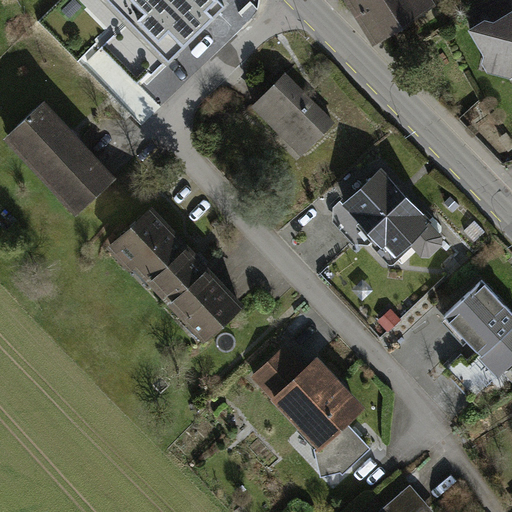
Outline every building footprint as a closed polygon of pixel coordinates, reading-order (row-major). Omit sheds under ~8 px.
[(226,6),(219,0),(111,0),(170,60),(226,6)] [(386,0),(353,0),(377,38),(401,23),(386,0)] [(420,0),(386,0),(401,23),(425,7),(420,0)] [(491,25),(511,12),(511,6),(508,0),(501,0),(474,16),(478,24),(487,19),(491,25)] [(478,24),(471,29),(484,52),(493,48),(503,65),(511,66),(511,12),(491,25),(487,19),(478,24)] [(332,122),(285,74),(254,105),(280,131),(284,127),(306,149),(332,122)] [(43,102),(12,131),(33,154),(29,157),(57,187),(60,183),(82,206),(113,177),(43,102)] [(367,226),(393,254),(409,239),(421,252),(429,253),(440,241),(441,235),(380,171),(343,205),(340,201),(333,207),(358,234),(367,226)] [(202,334),(204,336),(239,303),(152,210),(112,247),(129,266),(137,259),(157,280),(154,283),(182,313),(185,310),(205,332),(202,334)] [(490,349),(507,368),(511,363),(511,311),(482,279),(444,314),(483,356),(490,349)] [(399,319),(389,309),(379,319),(388,329),(399,319)] [(318,444),(325,473),(340,469),(342,472),(368,447),(344,421),(357,409),(340,390),(343,386),(317,359),(306,370),(285,348),(254,376),(300,426),(304,422),(322,441),(318,444)] [(424,511),(405,490),(378,511),(424,511)]
